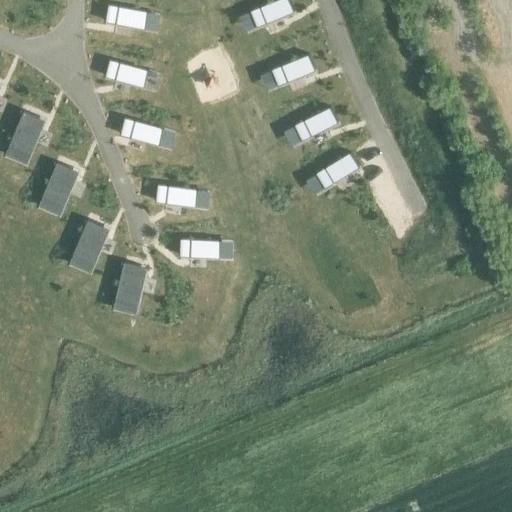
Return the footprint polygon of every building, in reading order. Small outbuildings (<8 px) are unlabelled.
[(294,14),(288,0),(279,0),(251,11),(258,27),(294,14)] [(145,31),(149,14),(110,6),(106,23),(145,31)] [(315,73),(308,56),(272,70),(279,87),(315,73)] [(144,88),(149,72),(111,61),(106,78),(144,88)] [(338,125),(331,109),(295,125),(303,141),(338,125)] [(27,165),(45,122),(23,113),(5,156),(27,165)] [(159,146),(164,129),(125,119),(120,136),(159,146)] [(360,169),(351,154),(316,175),(325,189),(360,169)] [(61,217),(79,173),(57,165),(39,208),(61,217)] [(194,208),(197,191),(159,185),(156,203),(194,208)] [(91,275),(109,230),(87,221),(69,266),(91,275)] [(220,260),(221,242),(180,240),(180,257),(220,260)] [(136,316),(147,269),(125,264),(114,310),(136,316)]
